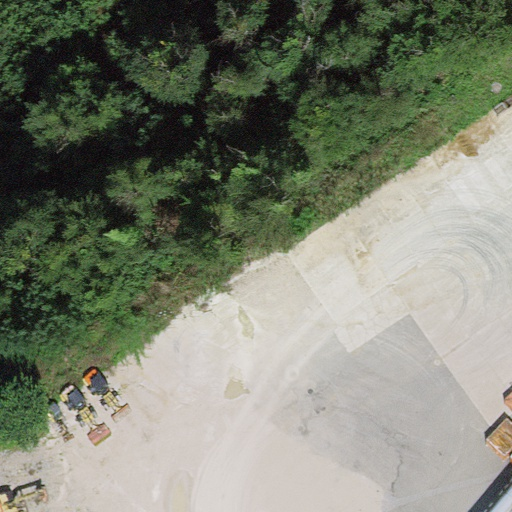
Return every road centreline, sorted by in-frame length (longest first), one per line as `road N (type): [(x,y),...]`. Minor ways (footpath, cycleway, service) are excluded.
road 1 (track): [(502,0),(394,206),(377,311)]
road 2 (track): [(435,511),(433,459),(377,311)]
